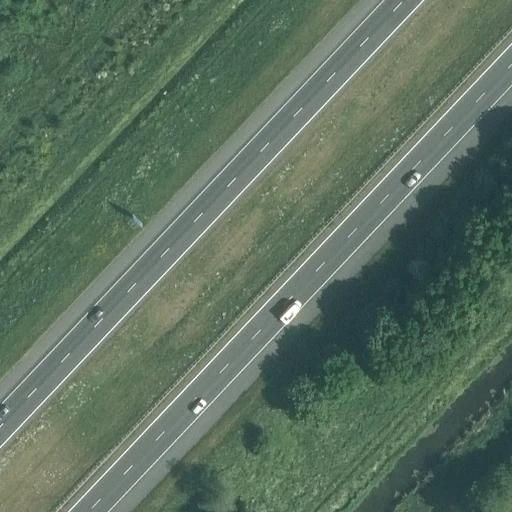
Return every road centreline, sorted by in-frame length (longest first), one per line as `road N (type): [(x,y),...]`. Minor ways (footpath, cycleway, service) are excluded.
road 1 (motorway): [(88,511),(511,64)]
road 2 (motorway): [(402,0),(0,424)]
